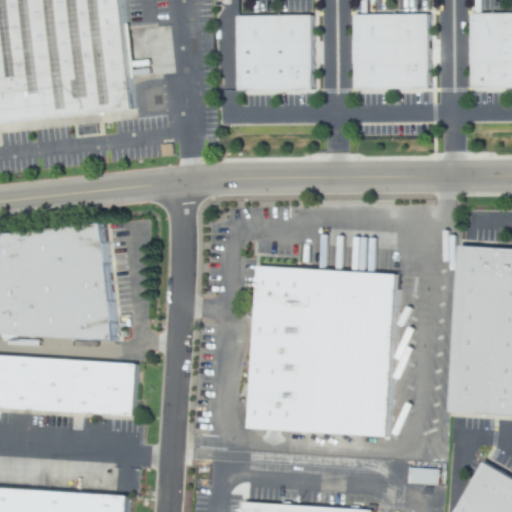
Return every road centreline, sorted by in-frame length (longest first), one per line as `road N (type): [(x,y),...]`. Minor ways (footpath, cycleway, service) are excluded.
road 1 (tertiary): [(0,203),(241,180),(511,175)]
road 2 (residential): [(184,184),(167,511)]
